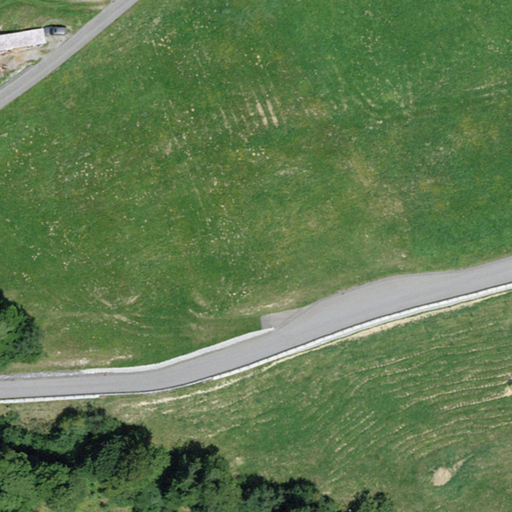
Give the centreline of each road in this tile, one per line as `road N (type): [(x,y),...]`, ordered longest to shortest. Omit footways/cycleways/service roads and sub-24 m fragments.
road 1 (residential): [(0,389),(165,377),(366,308),(511,270)]
road 2 (track): [(127,0),(0,97)]
